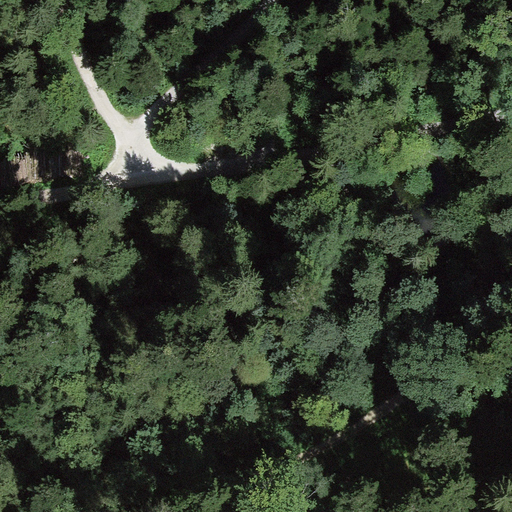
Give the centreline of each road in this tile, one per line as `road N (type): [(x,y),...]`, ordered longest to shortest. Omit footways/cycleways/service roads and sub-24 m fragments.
road 1 (track): [(162,511),(339,440),(404,395),(511,297)]
road 2 (track): [(118,182),(306,164),(511,114)]
road 3 (track): [(270,0),(255,23),(155,107),(133,161)]
road 4 (track): [(60,0),(96,94),(133,161)]
road 5 (track): [(133,161),(118,182),(0,197)]
